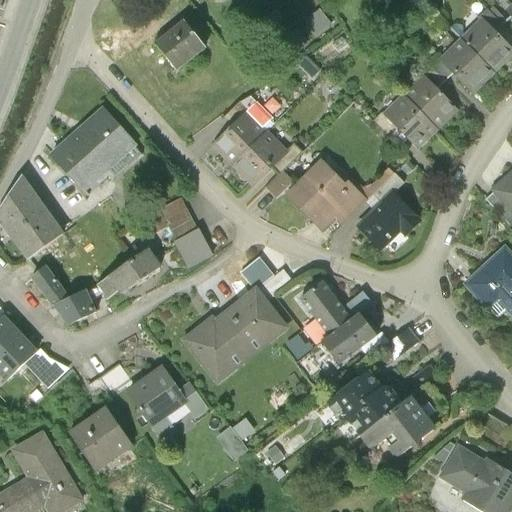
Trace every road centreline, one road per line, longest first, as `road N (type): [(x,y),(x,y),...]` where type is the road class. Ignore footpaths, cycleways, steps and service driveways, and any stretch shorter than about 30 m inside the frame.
road 1 (residential): [(0,277),(59,347),(185,289),(258,232)]
road 2 (residential): [(258,232),(73,39)]
road 3 (residential): [(430,290),(456,208),(511,121)]
road 4 (residential): [(430,290),(350,280),(258,232)]
road 5 (residential): [(73,39),(0,199)]
road 6 (residential): [(511,399),(430,290)]
